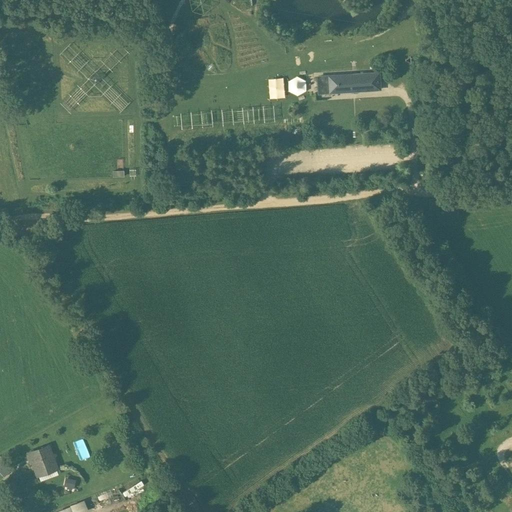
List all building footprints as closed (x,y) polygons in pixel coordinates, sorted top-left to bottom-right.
[(379,74),(329,77),(330,93),(380,90),(379,74)] [(438,159),(434,159),(425,160),(426,177),(435,176),(435,173),(439,173),(438,159)] [(83,439),(73,442),(80,460),(90,457),(83,439)] [(49,472),(56,469),(48,446),(29,453),(36,473),(48,469),(49,472)] [(66,478),(65,490),(75,490),(75,479),(66,478)] [(86,501),(54,511),(88,511),(89,511),(86,501)]
